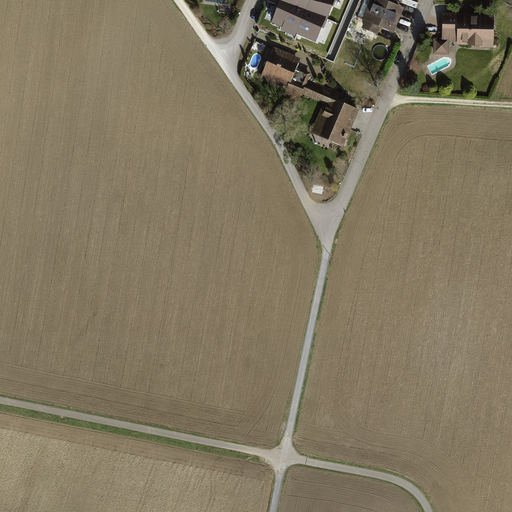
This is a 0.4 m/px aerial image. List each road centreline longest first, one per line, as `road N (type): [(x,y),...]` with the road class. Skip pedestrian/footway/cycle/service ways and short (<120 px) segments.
road 1 (track): [(177,0),(278,142),(310,210),(329,231),(284,456)]
road 2 (track): [(0,399),(284,456)]
road 3 (residential): [(429,0),(329,231)]
road 4 (track): [(284,456),(383,475),(405,484),(428,511)]
road 5 (track): [(386,98),(511,104)]
